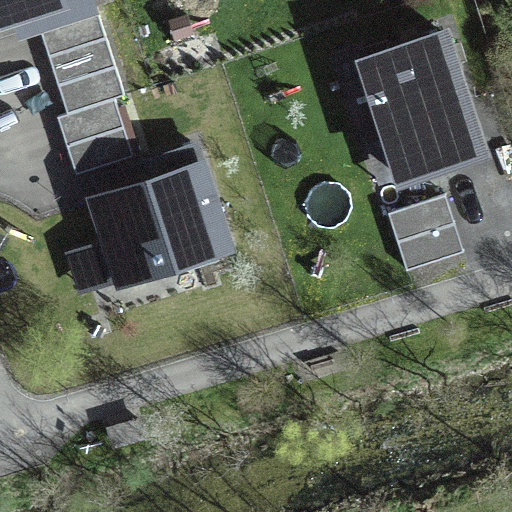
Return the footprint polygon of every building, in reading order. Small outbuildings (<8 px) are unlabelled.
[(38,26),(66,111),(113,96),(123,93),(96,7),(91,9),(88,0),(0,0),(0,19),(33,9),(38,26)] [(442,32),(363,57),(401,176),(481,150),(442,32)] [(132,153),(113,96),(66,111),(56,115),(75,172),(132,153)] [(161,266),(159,260),(225,239),(194,145),(120,169),(125,186),(94,196),(120,279),(161,266)] [(463,250),(445,193),(387,211),(406,268),(463,250)]
